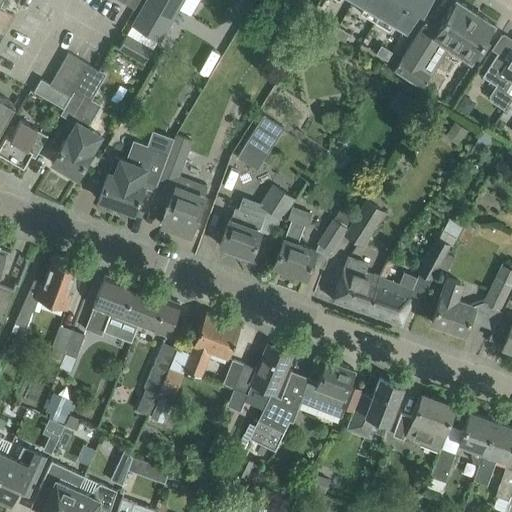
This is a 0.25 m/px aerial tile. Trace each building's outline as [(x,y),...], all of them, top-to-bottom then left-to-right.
[(0,0),(0,128),(15,104),(0,95),(0,0)] [(138,0),(120,0),(134,8),(138,0)] [(145,0),(131,24),(160,40),(178,8),(182,0),(145,0)] [(394,22),(406,29),(422,0),(358,0),(365,4),(361,12),(390,29),(394,22)] [(429,14),(394,68),(422,87),(430,74),(420,67),(438,39),(470,60),(474,55),(479,58),(489,43),(484,40),(495,23),(459,0),(454,0),(441,21),(429,14)] [(344,41),(349,32),(327,19),(322,28),(344,41)] [(126,34),(119,47),(145,62),(153,48),(146,45),(129,35),(126,34)] [(387,59),(392,51),(381,44),(376,53),(387,59)] [(50,83),(71,95),(73,91),(88,64),(68,52),(50,83)] [(511,78),(511,54),(509,59),(498,52),(483,76),(503,89),(511,78)] [(105,73),(99,70),(88,64),(73,91),(89,100),(105,73)] [(71,95),(50,83),(41,78),(34,90),(64,107),(71,95)] [(414,98),(399,88),(388,105),(403,116),(414,98)] [(64,107),(61,113),(76,122),(67,138),(65,137),(51,161),(63,168),(61,172),(73,178),(75,175),(77,176),(91,152),(90,152),(100,134),(87,126),(91,118),(81,112),(89,100),(73,91),(71,95),(64,107)] [(463,94),(456,106),(468,114),(476,102),(463,94)] [(265,114),(238,156),(248,162),(269,129),(280,135),(285,127),(265,114)] [(6,132),(0,141),(0,150),(23,164),(31,151),(36,154),(48,134),(47,133),(47,134),(37,129),(37,128),(20,118),(10,135),(6,132)] [(455,120),(447,132),(460,141),(468,130),(455,120)] [(470,148),(482,157),(495,136),(482,128),(470,148)] [(179,177),(185,161),(193,139),(176,133),(174,139),(168,154),(157,184),(154,193),(170,199),(161,223),(176,228),(175,232),(187,237),(188,233),(190,233),(204,196),(194,192),(197,184),(179,177)] [(109,172),(99,198),(102,199),(101,200),(112,204),(112,203),(134,212),(144,185),(139,184),(141,178),(157,184),(168,154),(155,148),(148,146),(134,141),(126,161),(115,156),(109,172)] [(258,204),(282,219),(296,197),(273,182),(258,204)] [(366,199),(344,234),(363,246),(385,211),(366,199)] [(305,276),(311,263),(315,250),(297,243),(304,223),(309,225),(313,213),(291,205),(287,217),(291,218),(284,238),(274,265),(291,271),(290,275),(301,279),(302,275),(305,276)] [(249,260),(260,230),(259,230),(264,217),(235,207),(231,219),(230,219),(220,245),(235,250),(234,254),(249,260)] [(348,226),(332,217),(317,242),(331,251),(348,226)] [(456,237),(464,225),(450,217),(443,229),(456,237)] [(464,225),(456,237),(467,244),(476,229),(465,223),(464,225)] [(437,236),(417,271),(419,272),(431,279),(432,279),(437,269),(446,252),(451,243),(437,236)] [(0,319),(2,320),(17,282),(15,282),(13,289),(0,283),(0,269),(7,251),(10,252),(11,251),(0,246),(0,319)] [(446,252),(437,269),(445,274),(454,256),(446,252)] [(68,292),(78,263),(54,254),(44,282),(34,279),(15,322),(28,328),(39,298),(66,308),(72,293),(68,292)] [(379,277),(378,276),(366,272),(369,263),(348,256),(345,264),(332,299),(366,311),(379,277)] [(366,311),(399,323),(416,276),(404,271),(398,284),(384,279),(392,263),(386,261),(378,276),(379,277),(366,311)] [(511,267),(501,263),(483,301),(501,309),(511,285),(511,267)] [(138,323),(150,291),(106,274),(93,305),(94,306),(85,328),(102,334),(110,312),(138,323)] [(431,321),(464,332),(474,305),(454,299),(460,282),(446,278),(431,321)] [(167,334),(180,302),(150,291),(138,323),(167,334)] [(511,349),(511,299),(509,299),(498,319),(510,324),(503,346),(511,349)] [(225,364),(240,325),(205,312),(193,344),(194,344),(184,370),(200,376),(207,358),(225,364)] [(61,324),(52,347),(65,352),(73,329),(61,324)] [(73,329),(65,352),(76,356),(85,334),(73,329)] [(244,362),(234,387),(248,394),(244,401),(262,409),(271,391),(272,391),(275,392),(291,354),(268,344),(258,368),(244,362)] [(159,391),(169,366),(171,362),(156,357),(144,386),(147,388),(136,411),(148,416),(159,391)] [(347,383),(353,368),(326,357),(316,384),(308,381),(310,377),(308,376),(307,381),(290,374),(292,370),(291,369),(280,398),(271,394),(272,391),(271,391),(262,409),(255,424),(269,431),(273,421),(281,425),(287,413),(293,416),(291,421),(293,421),(298,409),(296,408),(300,401),(318,408),(319,404),(341,412),(339,416),(341,416),(344,407),(353,410),(360,392),(361,389),(347,383)] [(234,387),(244,362),(232,358),(223,382),(234,387)] [(169,366),(159,391),(173,397),(184,372),(169,366)] [(369,430),(374,417),(388,423),(402,387),(379,378),(372,397),(360,392),(353,410),(346,428),(363,435),(369,430)] [(63,422),(73,400),(55,392),(45,414),(63,422)] [(401,412),(393,434),(419,443),(420,440),(438,447),(444,432),(454,406),(422,394),(414,416),(401,412)] [(474,479),(495,420),(470,412),(459,442),(473,447),(470,454),(473,461),(479,463),(473,479),(474,479)] [(69,414),(65,424),(76,429),(80,419),(69,414)] [(497,455),(509,460),(511,450),(511,426),(495,420),(474,479),(487,484),(497,455)] [(5,455),(0,466),(0,501),(4,503),(7,501),(10,502),(22,477),(35,482),(46,457),(23,446),(16,460),(5,455)] [(441,446),(430,475),(446,481),(456,451),(441,446)] [(235,472),(246,478),(255,460),(244,455),(235,472)] [(67,511),(78,489),(84,475),(51,460),(39,487),(50,492),(40,511),(67,511)] [(123,485),(128,469),(117,464),(110,479),(123,485)] [(506,465),(495,495),(497,496),(508,499),(509,500),(510,496),(511,489),(511,467),(507,465),(506,465)] [(200,467),(195,478),(222,492),(228,480),(200,467)] [(330,479),(310,472),(305,485),(324,492),(330,479)] [(78,489),(67,511),(109,511),(117,490),(100,482),(87,494),(78,489)] [(508,499),(503,511),(511,511),(511,489),(510,496),(509,500),(508,499)] [(153,511),(155,509),(122,497),(116,511),(153,511)]
